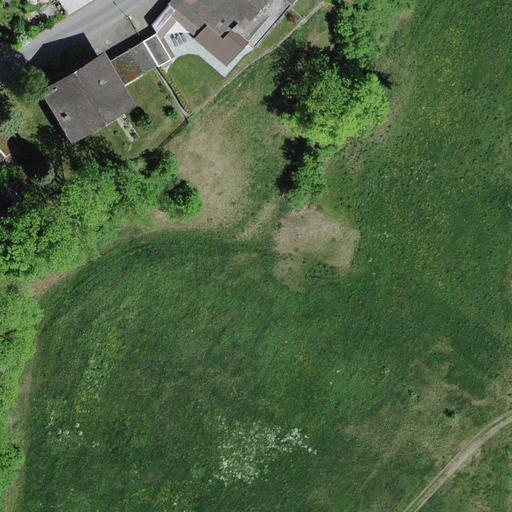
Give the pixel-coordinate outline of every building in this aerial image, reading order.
[(173,0),(169,5),(176,12),(171,17),(227,67),(250,43),(257,50),(292,5),(286,0),(173,0)] [(157,34),(145,42),(160,68),(172,61),(157,34)] [(144,43),(110,62),(123,86),(158,67),(144,43)] [(106,55),(44,91),(76,147),(138,111),(123,86),(110,62),(106,55)] [(0,129),(0,164),(17,150),(0,129)]
